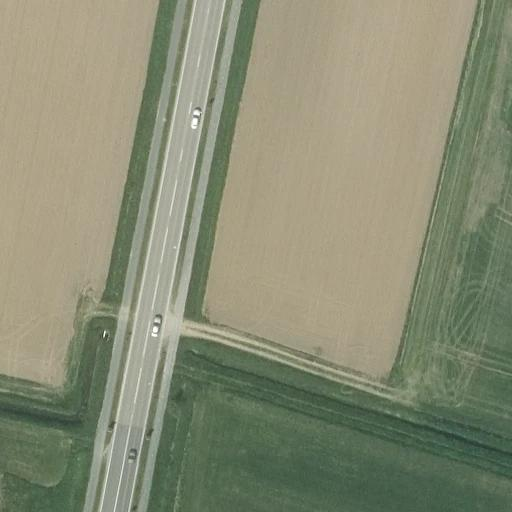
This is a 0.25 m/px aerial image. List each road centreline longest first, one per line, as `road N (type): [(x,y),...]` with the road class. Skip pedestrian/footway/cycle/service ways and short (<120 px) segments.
road 1 (primary): [(112,511),(208,0)]
road 2 (track): [(393,394),(149,319)]
